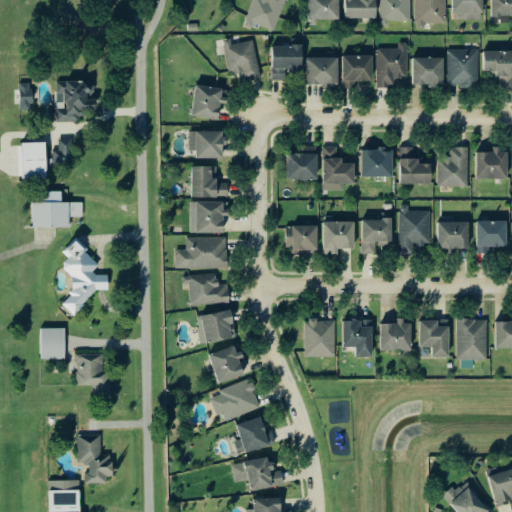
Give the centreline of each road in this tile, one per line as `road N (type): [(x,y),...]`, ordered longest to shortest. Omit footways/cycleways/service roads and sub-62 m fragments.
road 1 (residential): [(511,118),(253,119),(256,287),(306,449),(311,511)]
road 2 (residential): [(147,511),(138,51),(159,0)]
road 3 (residential): [(511,287),(256,287)]
